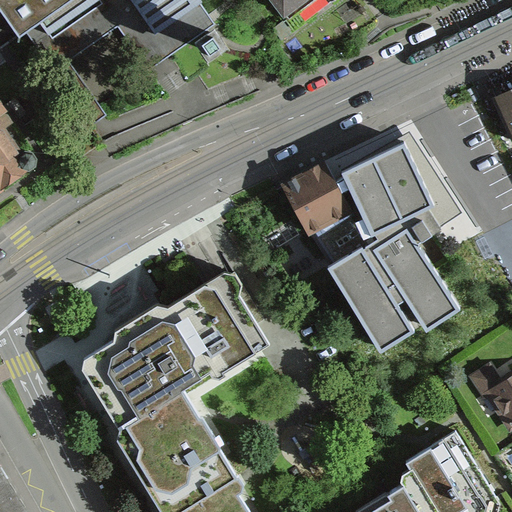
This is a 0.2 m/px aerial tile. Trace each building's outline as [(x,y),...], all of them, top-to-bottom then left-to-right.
[(0,0),(0,8),(23,41),(45,26),(52,35),(102,0),(131,0),(172,58),(201,38),(218,62),(236,50),(200,0),(0,0)] [(318,0),(274,0),(290,21),(318,0)] [(511,93),(497,101),(511,133),(511,93)] [(0,192),(28,172),(36,167),(37,159),(32,153),(22,150),(8,131),(17,126),(0,101),(0,192)] [(437,209),(408,147),(337,179),(324,162),(282,184),(333,272),(386,356),(418,333),(402,309),(410,303),(432,334),(465,313),(409,221),(437,209)] [(219,293),(155,331),(197,400),(265,359),(265,355),(274,350),(243,299),(246,290),(240,279),(228,276),(214,284),(219,293)] [(116,344),(88,363),(85,374),(155,331),(219,293),(209,289),(171,312),(160,309),(117,335),(116,344)] [(155,331),(85,374),(123,435),(130,430),(134,437),(197,400),(155,331)] [(501,410),(511,427),(511,363),(504,370),(496,358),(467,377),(483,401),(480,403),(489,417),(501,410)] [(197,400),(134,437),(144,454),(143,463),(168,511),(184,511),(239,479),(231,455),(197,400)] [(410,463),(415,472),(440,511),(500,511),(502,506),(457,434),(410,463)] [(0,511),(33,511),(7,469),(0,473),(0,511)] [(440,511),(415,472),(404,479),(402,487),(361,511),(440,511)] [(257,511),(239,479),(184,511),(257,511)]
